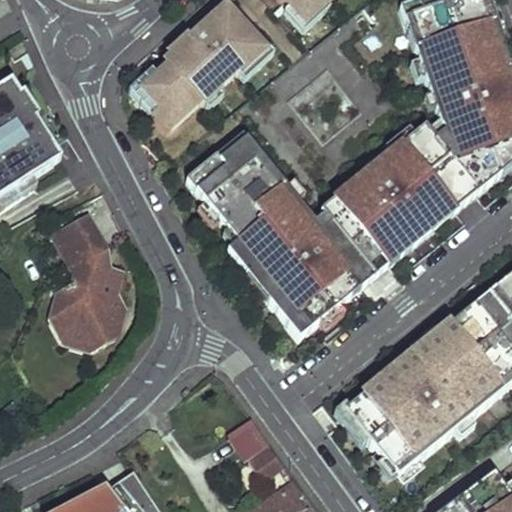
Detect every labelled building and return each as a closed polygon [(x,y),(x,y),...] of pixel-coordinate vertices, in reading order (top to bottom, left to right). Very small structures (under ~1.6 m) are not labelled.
[(339,0),(288,0),(309,22),(330,2),(334,5),(339,0)] [(334,206),(388,273),(511,175),(511,75),(487,0),(442,0),(403,13),(439,124),(444,139),(435,146),(425,134),(334,206)] [(174,69),(148,92),(165,110),(159,116),(173,132),(207,101),(208,103),(242,72),(245,74),(270,52),(231,10),(206,32),(210,37),(200,46),(199,47),(202,50),(196,55),(195,54),(188,61),(185,58),(174,69)] [(200,46),(196,41),(170,65),(174,69),(185,58),(188,61),(195,54),(196,55),(202,50),(199,47),(200,46)] [(59,164),(9,86),(0,92),(0,202),(31,182),(59,164)] [(439,124),(425,134),(435,146),(444,139),(439,124)] [(257,293),(298,344),(374,284),(331,229),(321,236),(312,224),(286,191),(279,196),(268,182),(274,177),(245,139),(188,184),(238,247),(227,255),(246,279),(253,273),(264,287),(257,293)] [(279,196),(286,191),(274,177),(268,182),(279,196)] [(0,213),(35,190),(31,182),(0,202),(0,213)] [(331,229),(374,284),(388,273),(334,206),(312,224),(321,236),(331,229)] [(86,222),(53,241),(79,287),(72,292),(71,289),(65,293),(66,295),(58,299),(55,316),(61,329),(94,338),(110,328),(117,330),(124,326),(127,313),(122,304),(115,303),(120,277),(103,274),(96,261),(105,256),(86,222)] [(253,273),(246,279),(257,293),(264,287),(253,273)] [(511,278),(490,296),(511,323),(511,278)] [(511,323),(490,296),(342,416),(371,453),(374,451),(397,480),(511,387),(511,323)] [(122,335),(124,326),(117,330),(110,328),(94,338),(61,329),(55,316),(51,322),(58,340),(95,350),(122,335)] [(260,485),(280,470),(266,451),(246,466),(260,485)] [(160,511),(134,468),(112,485),(109,481),(59,511),(160,511)] [(511,511),(511,504),(492,479),(449,511),(511,511)] [(292,486),(257,511),(304,511),(305,511),(303,511),(292,511),(288,507),(301,498),(292,486)]
